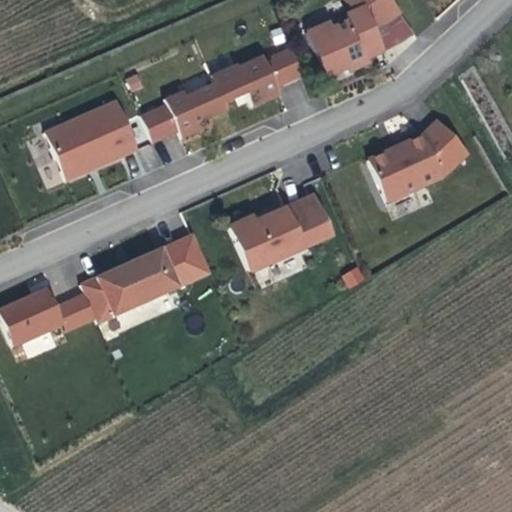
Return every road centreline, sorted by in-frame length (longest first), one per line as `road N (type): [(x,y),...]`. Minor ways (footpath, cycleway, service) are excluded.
road 1 (residential): [(0,275),(386,99),(504,0)]
road 2 (track): [(434,65),(511,169)]
